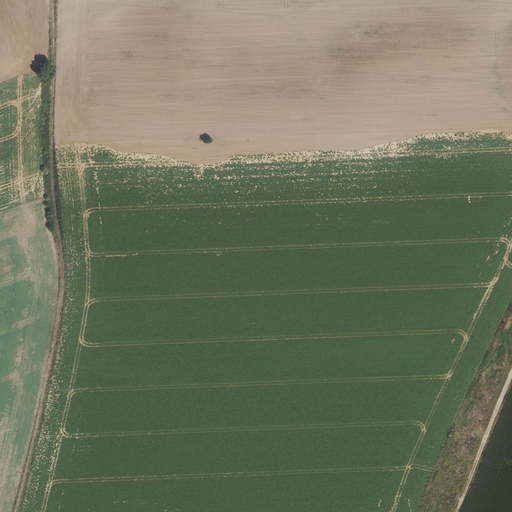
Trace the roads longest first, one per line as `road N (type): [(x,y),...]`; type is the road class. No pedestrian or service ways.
road 1 (track): [(15,511),(64,288),(52,144),(54,0)]
road 2 (track): [(454,511),(511,376)]
